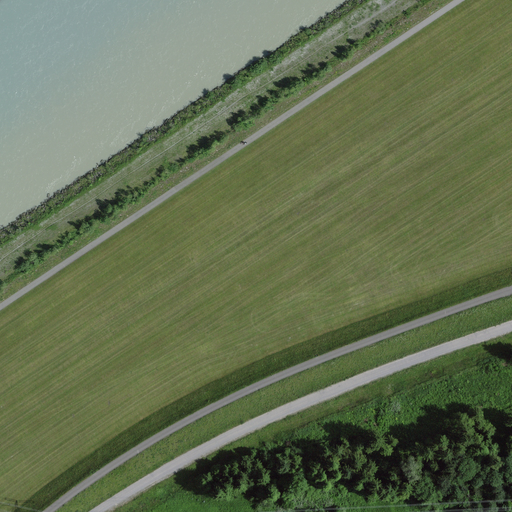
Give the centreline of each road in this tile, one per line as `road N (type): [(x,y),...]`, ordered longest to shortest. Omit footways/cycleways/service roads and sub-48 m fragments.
road 1 (track): [(0,308),(461,0)]
road 2 (track): [(511,290),(220,404),(134,451),(50,511)]
road 3 (track): [(101,511),(296,405),(511,325)]
